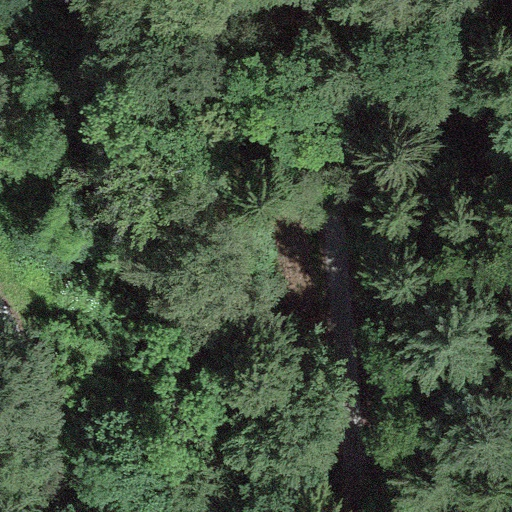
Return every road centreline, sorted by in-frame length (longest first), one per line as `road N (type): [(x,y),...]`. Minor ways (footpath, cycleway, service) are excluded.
road 1 (track): [(313,0),(338,295)]
road 2 (track): [(338,295),(425,511)]
road 3 (track): [(338,295),(353,511)]
road 4 (track): [(67,511),(39,398),(0,328)]
